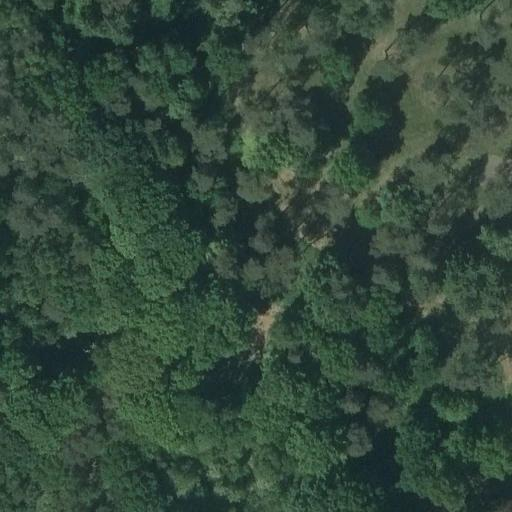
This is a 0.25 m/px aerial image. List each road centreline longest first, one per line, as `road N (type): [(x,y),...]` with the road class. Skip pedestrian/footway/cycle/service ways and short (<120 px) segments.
road 1 (track): [(350,511),(28,0)]
road 2 (track): [(511,335),(474,313),(427,303),(396,262),(338,232),(276,181),(252,116),(255,0)]
road 3 (track): [(246,346),(0,459)]
road 4 (track): [(401,273),(511,212)]
